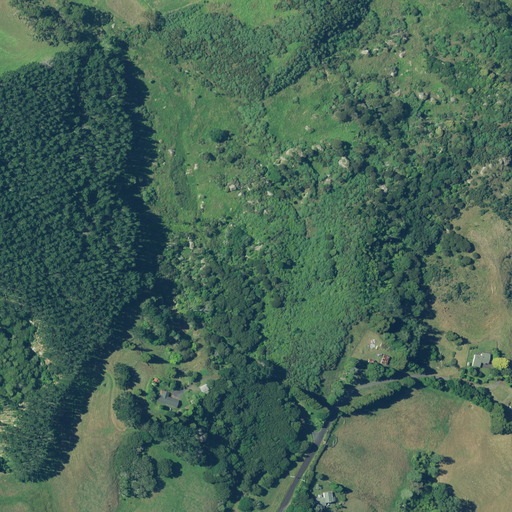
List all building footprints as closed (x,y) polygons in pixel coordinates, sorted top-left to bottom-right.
[(479,362),(482,363),(481,364),(484,364),(484,363),(487,363),(488,354),(480,353),(480,355),(472,354),(471,366),(479,367),(479,362)] [(388,356),(382,354),(379,364),(385,365),(388,356)] [(206,390),(203,384),(196,387),(199,393),(206,390)] [(166,392),(159,390),(157,394),(156,394),(154,401),(173,408),(175,400),(164,397),(166,392)] [(315,498),(316,500),(315,501),(315,503),(317,503),(318,509),(324,508),(323,506),(325,505),(325,503),(334,501),(334,497),(331,497),(331,491),(323,493),(323,497),(315,498)]
